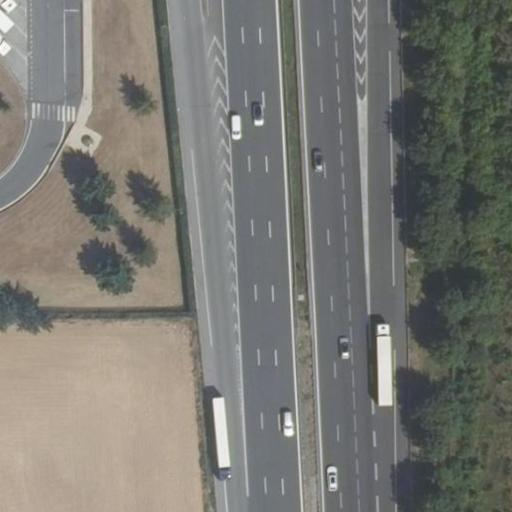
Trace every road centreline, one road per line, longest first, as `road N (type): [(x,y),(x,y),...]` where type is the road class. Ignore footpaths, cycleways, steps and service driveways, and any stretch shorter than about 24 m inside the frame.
road 1 (motorway): [(186,0),(233,448),(272,511)]
road 2 (motorway): [(247,0),(274,511)]
road 3 (motorway): [(350,358),(383,290),(377,0)]
road 4 (motorway): [(350,358),(328,0)]
road 5 (motorway): [(357,511),(350,358)]
